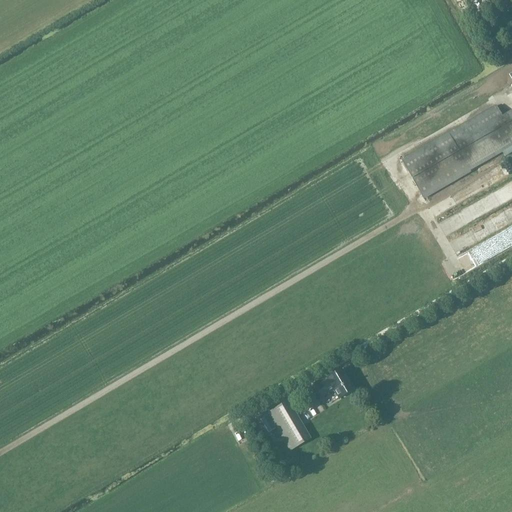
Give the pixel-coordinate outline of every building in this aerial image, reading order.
[(511,112),(455,145),(449,136),(402,163),(424,200),(471,172),(470,172),(511,147),(511,112)] [(480,170),(485,181),(505,171),(500,161),(480,170)] [(501,196),(511,192),(509,183),(498,187),(501,196)] [(491,202),(501,198),(498,189),(487,194),(491,202)] [(481,209),(491,203),(486,195),(476,201),(481,209)] [(463,209),(467,217),(477,211),(472,203),(463,209)] [(467,266),(511,244),(511,222),(483,236),(481,231),(470,236),(473,242),(459,249),(467,266)] [(342,371),(327,380),(328,382),(317,389),(323,399),(334,392),(340,401),(354,392),(342,371)] [(286,405),(269,415),(291,453),(309,442),(286,405)]
